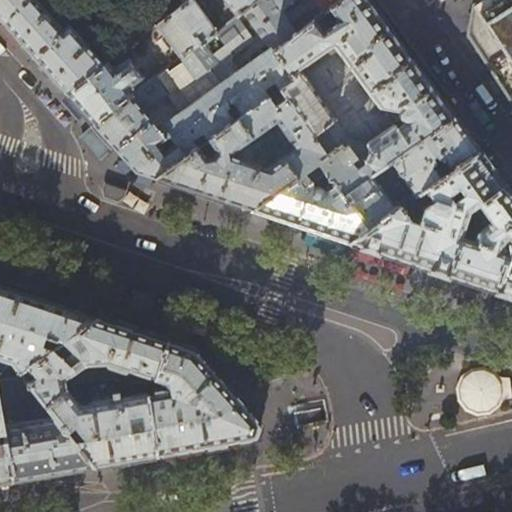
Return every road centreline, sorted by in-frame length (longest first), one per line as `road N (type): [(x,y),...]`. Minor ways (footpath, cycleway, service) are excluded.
road 1 (secondary): [(432,327),(283,276),(146,256)]
road 2 (secondary): [(146,256),(327,347),(357,375),(367,399)]
road 3 (residential): [(420,0),(406,9),(511,156)]
road 4 (residential): [(72,231),(65,163),(12,91)]
road 5 (primary): [(511,446),(441,462),(382,495)]
